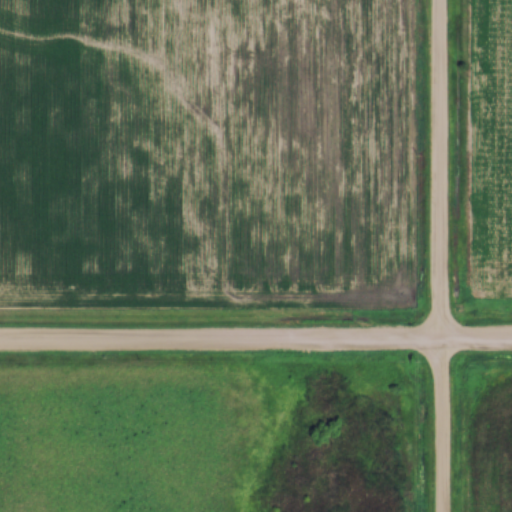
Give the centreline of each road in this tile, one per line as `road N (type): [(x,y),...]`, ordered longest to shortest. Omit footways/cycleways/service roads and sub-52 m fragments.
road 1 (residential): [(442,511),(438,0)]
road 2 (residential): [(511,343),(0,344)]
